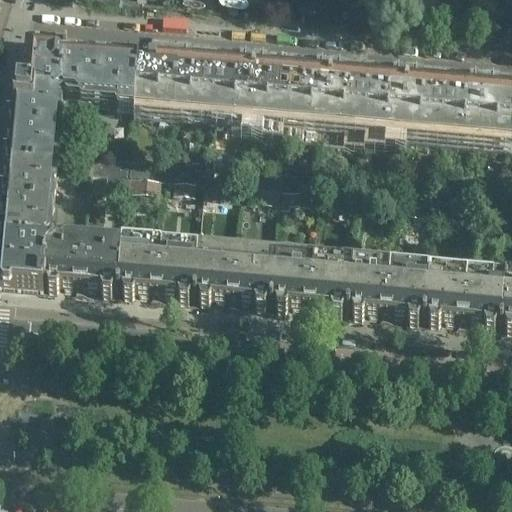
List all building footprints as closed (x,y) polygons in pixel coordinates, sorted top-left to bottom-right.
[(59,95),(62,57),(27,54),(24,86),(23,91),(25,91),(24,99),(51,101),(54,105),(62,99),(59,95)] [(134,112),(139,64),(62,57),(59,95),(62,99),(66,103),(75,104),(77,107),(118,110),(117,114),(134,115),(134,112)] [(173,115),(177,68),(139,64),(134,112),(173,115)] [(249,122),(253,74),(251,74),(249,72),(242,71),(240,73),(191,69),(190,67),(183,66),(181,68),(177,68),(173,115),(249,122)] [(326,129),(330,81),(327,81),(325,79),(318,78),(316,80),(268,76),(266,74),(259,73),(257,75),(253,74),(249,122),(326,129)] [(402,136),(406,88),(403,88),(402,86),(395,85),(393,87),(344,83),(343,80),(336,80),(334,82),(330,81),(326,129),(402,136)] [(479,143),(483,95),(480,95),(478,93),(471,92),(469,94),(421,90),(419,87),(412,87),(411,89),(406,88),(402,136),(479,143)] [(511,145),(511,97),(498,97),(496,94),(489,94),(487,96),(483,95),(479,143),(511,145)] [(58,110),(54,105),(51,101),(24,99),(15,98),(13,121),(10,123),(10,129),(12,131),(11,140),(8,142),(8,148),(10,150),(10,159),(7,160),(6,167),(9,169),(8,175),(58,179),(59,162),(54,162),(58,110)] [(46,249),(51,195),(56,196),(58,179),(8,175),(8,177),(5,179),(4,185),(7,187),(6,196),(3,198),(3,204),(5,206),(5,215),(2,216),(1,223),(4,225),(3,234),(0,235),(0,241),(2,244),(1,251),(39,255),(43,251),(46,249)] [(288,212),(289,199),(281,199),(279,217),(287,217),(288,212)] [(309,201),(289,199),(288,212),(308,214),(309,201)] [(477,216),(476,228),(505,230),(506,218),(477,216)] [(117,303),(122,251),(122,249),(104,247),(103,255),(65,251),(62,253),(54,253),(49,257),(44,261),(41,297),(57,298),(59,294),(59,293),(101,297),(103,302),(117,303)] [(194,310),(199,258),(191,258),(191,253),(130,247),(130,252),(122,251),(117,303),(132,305),(135,300),(163,302),(177,304),(179,309),(194,310)] [(0,292),(41,297),(44,261),(49,257),(43,251),(39,255),(1,251),(1,252),(0,252),(0,261),(0,262),(0,265),(0,292)] [(270,317),(275,265),(267,265),(268,260),(237,257),(207,254),(206,259),(199,258),(194,310),(208,311),(211,307),(236,309),(254,310),(254,311),(256,316),(270,317)] [(347,324),(352,272),(344,271),(344,267),(283,261),(283,266),(275,265),(270,317),(285,318),(288,314),(302,315),(330,317),(330,318),(332,322),(347,324)] [(500,338),(504,286),(497,285),(497,281),(467,278),(468,268),(429,264),(428,279),(423,331),(438,332),(441,328),(455,329),(483,332),(485,337),(500,338)] [(423,331),(428,279),(420,278),(421,274),(390,271),(360,268),(359,273),(352,272),(347,324),(361,325),(364,321),(364,320),(378,322),(407,324),(407,325),(409,329),(423,331)] [(511,286),(504,286),(500,338),(511,338),(511,286)]
